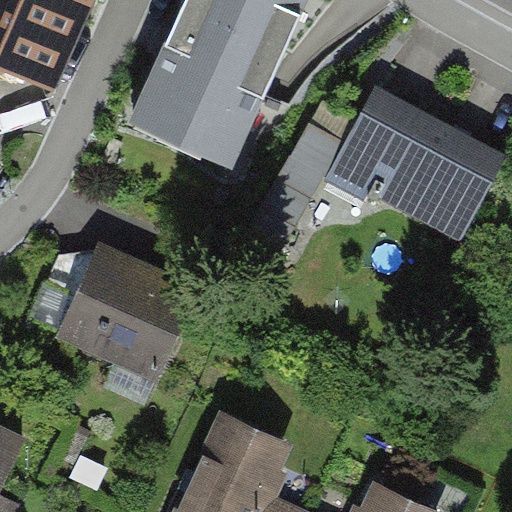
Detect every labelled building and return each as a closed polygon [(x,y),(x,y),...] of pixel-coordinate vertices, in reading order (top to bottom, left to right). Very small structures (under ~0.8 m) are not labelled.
[(0,0),(0,68),(56,93),(96,0),(0,0)] [(310,0),(186,0),(131,124),(235,172),(276,78),(310,0)] [(509,155),(376,92),(329,188),(463,252),(509,155)] [(183,286),(92,249),(55,339),(146,376),(183,286)] [(223,420),(180,511),(267,511),(295,453),(223,420)] [(0,499),(25,448),(0,435),(0,499)] [(413,511),(370,492),(360,511),(413,511)]
